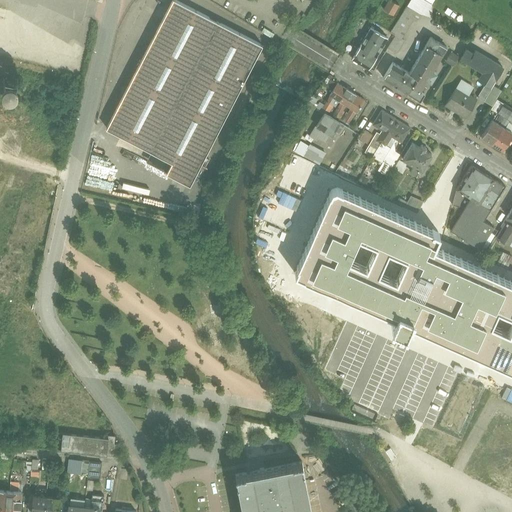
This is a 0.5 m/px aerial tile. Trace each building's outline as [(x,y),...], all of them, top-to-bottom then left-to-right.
[(217,21),(197,10),(196,9),(177,0),(172,0),(163,19),(162,19),(162,20),(162,21),(152,41),(151,41),(151,42),(141,62),(140,62),(140,63),(130,83),(129,83),(129,84),(119,105),(118,105),(118,106),(108,126),(107,126),(107,127),(108,128),(129,138),(129,139),(130,139),(151,150),(152,151),(152,150),(173,161),(168,171),(167,170),(167,171),(167,172),(168,173),(168,172),(189,183),(190,184),(190,183),(190,184),(191,183),(191,182),(195,174),(200,176),(210,159),(204,156),(212,141),(213,140),(223,120),(224,120),(224,119),(229,109),(230,108),(229,108),(240,88),(241,87),(240,87),(251,66),(252,65),(251,65),(262,45),(263,44),(262,44),(261,43),(240,33),(241,32),(240,32),(239,32),(233,29),(235,26),(224,20),(222,23),(219,21),(218,20),(217,21)] [(399,4),(392,0),(388,0),(384,9),(393,14),(399,4)] [(394,39),(388,48),(396,53),(404,40),(402,38),(414,18),(417,20),(421,13),(407,5),(391,32),(396,35),(394,39)] [(371,27),(353,58),(369,68),(388,37),(371,27)] [(391,32),(385,28),(383,32),(389,35),(390,36),(394,39),(396,35),(391,32)] [(431,37),(410,72),(393,62),(383,77),(420,100),(425,92),(424,91),(427,87),(423,85),(427,79),(431,82),(437,72),(433,70),(447,46),(431,37)] [(503,66),(475,50),(474,53),(467,49),(461,58),(484,71),(479,78),(486,83),(491,86),(503,66)] [(452,51),(446,61),(454,66),(460,56),(452,51)] [(14,74),(12,73),(10,73),(7,73),(5,74),(4,75),(3,75),(2,77),(1,79),(0,80),(0,81),(0,82),(0,84),(1,85),(1,86),(2,88),(3,89),(5,90),(6,91),(8,92),(10,92),(12,92),(14,91),(16,90),(17,89),(18,87),(19,85),(19,84),(19,82),(19,81),(19,80),(18,78),(18,77),(17,76),(16,75),(15,74),(14,74)] [(37,92),(40,79),(27,76),(25,89),(37,92)] [(346,88),(337,82),(330,94),(336,98),(339,100),(347,87),(346,88)] [(486,83),(478,96),(484,100),(493,87),(491,86),(486,83)] [(356,93),(347,87),(339,100),(346,104),(348,105),(356,93)] [(468,95),(457,88),(458,87),(457,87),(446,104),(453,108),(453,107),(465,115),(466,116),(476,99),(468,94),(468,95)] [(364,99),(355,93),(356,93),(348,105),(351,107),(356,111),(357,111),(364,99)] [(331,95),(323,107),(329,111),(334,104),(332,103),(336,98),(331,95)] [(341,101),(334,113),(340,117),(344,110),(343,109),(346,104),(341,101)] [(492,119),(481,136),(492,142),(511,109),(511,108),(503,103),(497,113),(504,117),(500,124),(492,119)] [(351,107),(348,113),(347,112),(342,119),(349,123),(356,111),(351,107)] [(511,109),(492,142),(502,149),(511,133),(511,131),(505,127),(509,120),(511,122),(511,109)] [(396,118),(382,110),(374,123),(383,129),(374,144),(378,147),(379,147),(396,118)] [(325,112),(311,134),(317,138),(319,135),(325,139),(329,133),(332,135),(335,130),(339,133),(342,127),(338,125),(340,122),(325,112)] [(410,127),(396,118),(379,147),(378,147),(373,155),(381,160),(389,147),(386,145),(392,135),(402,141),(410,127)] [(373,134),(365,129),(360,138),(368,142),(373,134)] [(327,151),(301,138),(295,150),(321,163),(327,151)] [(420,146),(412,142),(403,157),(414,163),(411,169),(416,172),(419,167),(422,168),(432,153),(425,149),(426,146),(422,144),(420,146)] [(400,153),(390,147),(385,157),(395,163),(400,153)] [(348,156),(339,151),(335,159),(343,164),(348,156)] [(399,161),(395,167),(404,172),(407,165),(399,161)] [(504,185),(471,164),(456,187),(452,203),(459,205),(466,194),(471,197),(451,230),(480,248),(493,226),(483,220),(504,185)] [(432,229),(341,189),(342,188),(338,186),(331,189),(330,191),(331,191),(298,265),(298,264),(295,271),(303,275),(396,315),(391,325),(405,331),(409,322),(511,367),(511,281),(433,246),(439,233),(439,231),(433,229),(432,229)] [(423,201),(410,195),(407,201),(405,206),(417,212),(423,201)] [(407,201),(399,196),(396,201),(405,206),(407,201)] [(511,217),(507,215),(501,225),(502,226),(496,236),(508,242),(511,235),(511,217)] [(373,418),(377,407),(368,403),(364,414),(373,418)] [(108,438),(63,433),(61,450),(107,455),(108,454),(118,455),(119,450),(114,449),(116,436),(115,436),(115,435),(114,435),(114,436),(109,435),(108,438)] [(82,461),(68,460),(67,473),(81,474),(82,461)] [(101,479),(102,463),(90,461),(88,477),(101,479)] [(293,463),(245,473),(245,472),(236,474),(238,483),(243,511),(312,511),(304,470),(302,461),(293,463)] [(19,483),(11,483),(10,490),(18,491),(19,483)] [(8,511),(10,491),(0,490),(0,511),(8,511)] [(20,511),(22,492),(10,491),(8,511),(20,511)] [(45,511),(48,496),(34,494),(32,511),(36,511),(45,511)] [(102,511),(105,496),(92,494),(91,507),(100,508),(100,511),(102,511)] [(59,511),(62,498),(48,496),(45,511),(59,511)]
